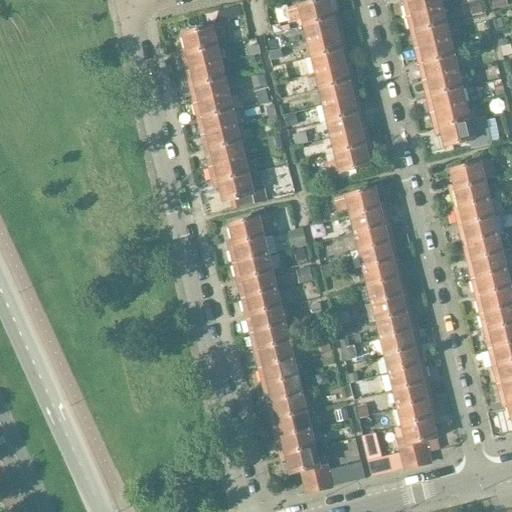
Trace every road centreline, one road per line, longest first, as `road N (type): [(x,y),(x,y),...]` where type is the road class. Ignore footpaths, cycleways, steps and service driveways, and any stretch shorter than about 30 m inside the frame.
road 1 (residential): [(249,511),(126,13),(181,0)]
road 2 (residential): [(477,479),(366,0)]
road 3 (unclassified): [(101,511),(0,292)]
road 4 (residential): [(344,511),(477,479)]
